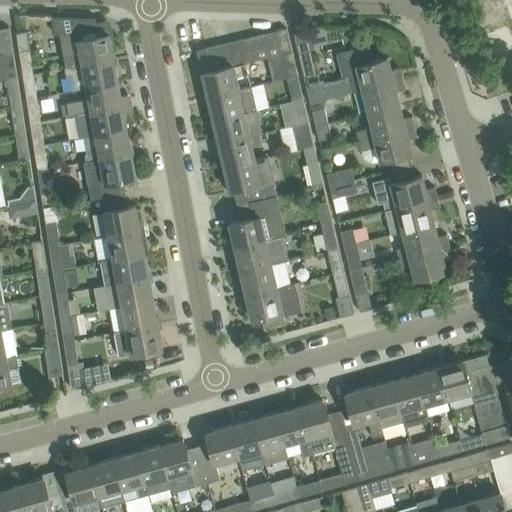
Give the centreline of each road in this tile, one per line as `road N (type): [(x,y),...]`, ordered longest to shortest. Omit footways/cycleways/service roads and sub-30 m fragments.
road 1 (residential): [(467,148),(438,49),(411,13),(388,5),(146,0)]
road 2 (residential): [(146,0),(217,385)]
road 3 (residential): [(217,385),(510,304)]
road 4 (residential): [(0,442),(217,385)]
road 5 (residential): [(510,304),(467,148)]
